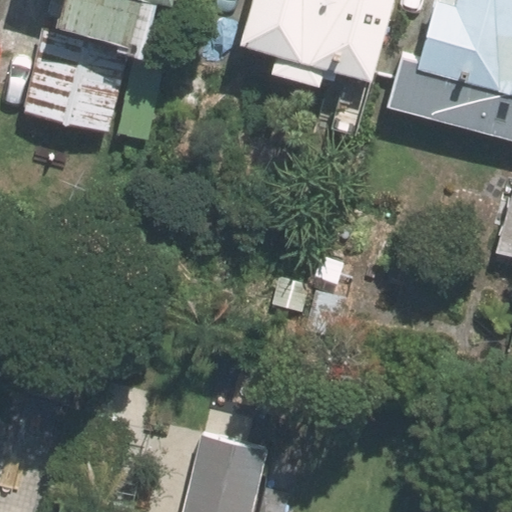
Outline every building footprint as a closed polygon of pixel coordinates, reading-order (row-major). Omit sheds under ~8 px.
[(66,0),(63,13),(122,29),(118,39),(152,49),(165,0),(66,0)] [(263,0),(254,36),(284,44),(278,64),(325,77),(330,56),(376,69),(394,0),(263,0)] [(511,0),(443,0),(428,54),(406,48),(392,99),(511,131),(511,0)] [(165,65),(47,32),(28,106),(146,139),(165,65)] [(161,429),(94,412),(75,487),(143,504),(161,429)] [(184,511),(251,511),(267,449),(205,433),(184,511)]
